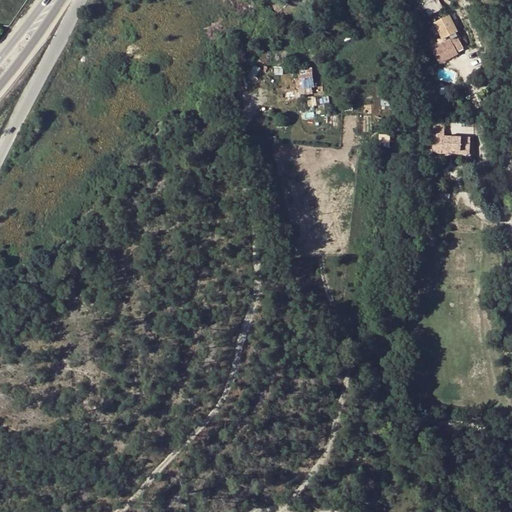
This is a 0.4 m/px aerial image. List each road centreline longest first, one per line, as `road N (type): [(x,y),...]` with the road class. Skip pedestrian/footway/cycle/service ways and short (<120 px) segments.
road 1 (track): [(118,511),(212,417),(230,384),(255,290),(244,126),(250,111),(268,103)]
road 2 (unclassified): [(0,159),(79,0)]
